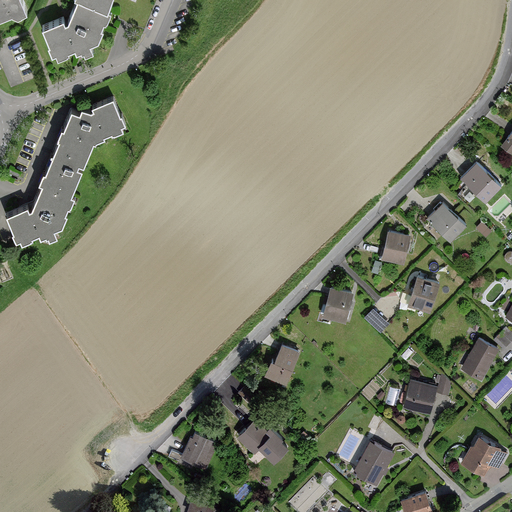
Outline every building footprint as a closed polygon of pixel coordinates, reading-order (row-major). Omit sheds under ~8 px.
[(0,0),(0,14),(11,10),(18,12),(27,9),(23,0),(0,0)] [(76,0),(68,19),(66,20),(64,20),(63,17),(44,24),(50,42),(48,43),(51,52),(57,50),(58,55),(69,51),(67,48),(75,45),(76,48),(83,46),(85,51),(92,49),(90,41),(99,38),(104,27),(100,25),(103,19),(106,20),(110,9),(106,8),(109,0),(76,0)] [(68,204),(70,204),(74,195),(70,194),(81,168),(77,166),(79,161),(84,163),(93,140),(104,135),(103,132),(111,129),(112,131),(122,127),(120,122),(124,121),(121,113),(119,114),(112,96),(92,104),(94,108),(91,109),(81,105),(79,111),(71,107),(63,126),(61,125),(62,126),(58,134),(60,134),(45,169),(43,168),(40,178),(39,179),(43,180),(32,206),(28,207),(27,203),(7,211),(14,229),(12,229),(16,237),(20,235),(22,241),(32,237),(31,234),(39,231),(40,234),(47,231),(49,236),(56,234),(54,227),(61,224),(66,212),(65,211),(68,204)] [(508,146),(511,141),(511,117),(505,112),(490,130),(508,146)] [(500,185),(476,160),(468,168),(461,175),(463,178),(468,182),(485,200),(500,185)] [(466,224),(442,200),(431,211),(427,216),(451,239),(466,224)] [(492,230),(482,220),(476,226),(486,236),(492,230)] [(409,234),(389,230),(383,256),(390,257),(403,260),(409,234)] [(390,257),(383,256),(368,252),(360,261),(379,279),(387,271),(390,257)] [(439,280),(418,273),(408,302),(416,305),(429,309),(439,280)] [(352,290),(330,284),(330,286),(328,290),(322,313),(345,319),(352,290)] [(381,332),(389,322),(373,307),(364,316),(381,332)] [(501,331),(511,341),(511,339),(511,331),(506,326),(501,331)] [(496,336),(506,345),(511,341),(501,331),(496,336)] [(498,347),(479,336),(461,366),(480,377),(498,347)] [(299,349),(282,342),(280,346),(275,359),(270,357),(264,372),(285,381),(299,349)] [(451,381),(442,372),(437,391),(442,392),(448,394),(451,381)] [(436,384),(411,377),(403,404),(429,411),(436,384)] [(267,426),(256,415),(247,424),(237,434),(253,451),(259,445),(273,459),(287,445),(280,438),(282,436),(270,424),(267,426)] [(217,441),(193,429),(180,456),(204,468),(217,441)] [(308,446),(314,440),(303,430),(297,437),(308,446)] [(471,443),(461,460),(485,473),(490,463),(498,468),(507,451),(499,447),(500,445),(479,433),(474,442),(471,443)] [(394,451),(370,438),(353,469),(376,482),(394,451)] [(425,489),(401,497),(406,511),(424,511),(432,510),(427,497),(425,489)] [(214,511),(216,506),(191,497),(187,510),(191,511),(214,511)]
